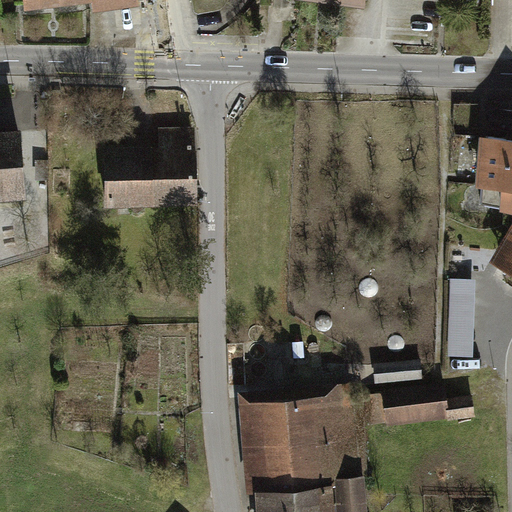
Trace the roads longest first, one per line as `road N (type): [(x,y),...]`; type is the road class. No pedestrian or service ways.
road 1 (residential): [(210,65),(216,405),(231,511)]
road 2 (secondary): [(511,73),(210,65)]
road 3 (secondary): [(191,64),(0,60)]
